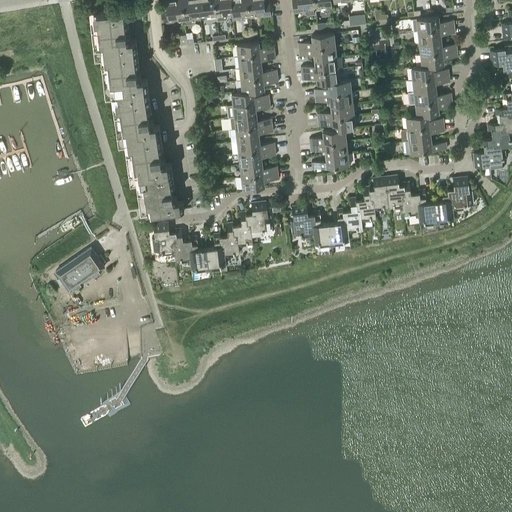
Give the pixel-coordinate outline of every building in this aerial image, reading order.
[(184,18),(182,0),(165,0),(166,7),(161,8),(162,23),(174,22),(174,20),(184,18)] [(201,19),(198,0),(182,0),(184,18),(185,22),(187,24),(196,23),(195,20),(201,19)] [(216,15),(214,0),(198,0),(201,19),(206,18),(206,16),(216,15)] [(230,0),(214,0),(216,15),(217,20),(226,19),(228,17),(228,16),(232,15),(233,15),(230,0)] [(249,15),(247,0),(230,0),(233,15),(232,15),(233,20),(239,19),(239,17),(249,15)] [(247,0),(249,15),(259,14),(260,17),(271,15),(269,0),(267,0),(264,0),(247,0)] [(316,14),(315,8),(314,0),(292,0),(294,13),(305,11),(305,13),(307,15),(316,14)] [(331,4),(330,0),(314,0),(315,8),(326,6),(326,9),(332,8),(332,4),(331,4)] [(175,187),(172,172),(171,162),(162,163),(159,149),(163,148),(159,123),(150,124),(148,110),(151,110),(147,77),(137,79),(136,64),(139,64),(136,39),(127,40),(125,25),(129,25),(127,9),(89,13),(95,63),(101,62),(105,101),(111,100),(118,149),(124,148),(130,187),(136,186),(141,216),(184,210),(183,200),(173,201),(171,187),(175,187)] [(418,30),(418,31),(454,26),(454,19),(439,21),(438,15),(416,17),(410,18),(412,30),(418,30)] [(511,21),(502,22),(504,37),(511,36),(511,21)] [(455,32),(454,26),(418,31),(419,42),(441,40),(440,34),(455,32)] [(298,42),(299,49),(335,45),(334,32),(312,35),(313,40),(298,42)] [(442,45),(441,40),(419,42),(420,54),(457,50),(456,43),(442,45)] [(237,43),(238,56),(275,52),(274,45),(259,47),(259,41),(237,43)] [(505,48),(490,50),(492,65),(505,63),(505,69),(509,68),(510,69),(511,68),(511,43),(504,45),(505,48)] [(337,57),(335,45),(299,49),(299,55),(314,53),(315,59),(337,57)] [(457,50),(420,54),(422,65),(422,66),(433,65),(444,64),(443,58),(458,56),(457,50)] [(275,58),(275,52),(238,56),(240,68),(261,65),(261,60),(275,58)] [(338,69),(337,57),(315,59),(315,64),(301,66),(302,73),(338,69)] [(262,70),(261,65),(240,68),(241,80),(277,75),(277,69),(262,70)] [(433,65),(422,66),(422,65),(411,67),(413,79),(449,75),(448,68),(434,70),(433,65)] [(338,69),(302,73),(302,79),(317,77),(318,83),(328,82),(328,81),(339,80),(338,69)] [(277,75),(241,80),(242,91),(243,91),(254,90),(264,89),(264,83),(278,82),(277,75)] [(450,81),(449,75),(413,79),(414,91),(436,88),(435,83),(450,81)] [(329,87),(314,88),(315,95),(352,91),(350,78),(339,80),(328,81),(328,82),(329,87)] [(436,88),(414,91),(408,92),(409,103),(415,103),(452,98),(451,92),(436,94),(436,88)] [(270,100),(269,94),(254,95),(254,90),(243,91),(242,91),(232,92),(233,104),(270,100)] [(353,103),(352,91),(315,95),(316,101),(330,100),(331,105),(353,103)] [(511,97),(509,98),(509,103),(507,103),(508,106),(495,108),(496,114),(501,113),(508,112),(509,115),(511,114),(511,97)] [(452,98),(415,103),(417,114),(417,115),(428,114),(439,113),(438,107),(453,105),(452,98)] [(233,104),(227,105),(229,117),(235,116),(256,114),(256,108),(270,107),(270,100),(233,104)] [(355,115),(353,103),(331,105),(332,111),(317,112),(318,119),(355,115)] [(511,114),(509,115),(508,112),(501,113),(502,118),(500,119),(500,122),(488,123),(488,130),(494,129),(493,129),(501,128),(502,131),(511,129),(511,114)] [(256,114),(235,116),(229,117),(230,129),(236,128),(272,124),(271,117),(257,119),(256,114)] [(406,115),(408,128),(444,124),(443,117),(429,119),(428,114),(417,115),(417,114),(406,115)] [(355,115),(318,119),(319,126),(333,124),(334,129),(345,128),(356,127),(355,115)] [(273,131),(272,124),(236,128),(237,140),(259,138),(258,132),(273,131)] [(444,124),(408,128),(402,129),(401,131),(401,135),(402,139),(403,140),(409,140),(431,138),(430,132),(445,130),(444,124)] [(324,136),(309,138),(310,144),(346,140),(345,128),(334,129),(323,130),(324,136)] [(511,129),(502,131),(501,128),(493,129),(494,129),(494,134),(492,134),(492,137),(480,139),(481,145),(484,144),(493,143),(493,146),(508,144),(511,143),(511,129)] [(259,143),(259,138),(237,140),(239,152),(275,148),(274,142),(259,143)] [(431,142),(431,138),(409,140),(403,140),(404,153),(447,148),(446,141),(431,142)] [(348,152),(346,140),(310,144),(311,151),(325,149),(326,155),(348,152)] [(509,147),(508,144),(493,146),(493,143),(484,144),(485,150),(474,152),(475,167),(490,165),(490,168),(503,166),(502,158),(504,158),(504,157),(506,156),(505,147),(509,147)] [(276,155),(275,148),(239,152),(240,164),(262,162),(261,156),(276,155)] [(349,164),(348,152),(326,155),(327,160),(312,161),(313,168),(349,164)] [(262,167),(262,162),(240,164),(241,176),(278,172),(277,165),(262,167)] [(279,179),(278,172),(241,176),(243,188),(265,186),(264,181),(279,179)] [(404,184),(399,185),(398,174),(385,175),(389,205),(394,205),(395,207),(400,206),(400,209),(403,208),(404,208),(402,194),(405,194),(404,184)] [(389,205),(385,175),(373,177),(374,189),(370,190),(370,188),(369,188),(371,198),(374,197),(375,212),(376,212),(378,211),(378,208),(384,208),(383,206),(389,205)] [(454,190),(449,191),(448,191),(449,198),(452,198),(453,212),(454,212),(457,212),(456,209),(465,208),(465,206),(466,206),(466,203),(474,202),(473,190),(469,190),(468,175),(453,177),(454,190)] [(420,194),(419,194),(415,194),(414,192),(411,193),(410,180),(403,181),(404,184),(405,194),(402,194),(404,208),(403,208),(404,213),(410,212),(410,214),(415,213),(415,217),(419,216),(417,202),(420,201),(420,194)] [(369,188),(370,188),(369,185),(363,186),(365,198),(361,199),(361,201),(357,201),(356,199),(357,209),(360,209),(362,223),(365,223),(365,219),(371,219),(370,217),(376,216),(376,212),(375,212),(374,197),(371,198),(369,188)] [(448,191),(449,191),(448,186),(442,186),(443,199),(440,199),(440,201),(436,202),(435,200),(437,223),(441,223),(440,220),(449,219),(449,217),(455,216),(454,212),(453,212),(452,198),(449,198),(448,191)] [(437,223),(435,200),(434,200),(435,202),(430,202),(430,200),(426,201),(425,188),(419,189),(419,194),(420,194),(420,201),(417,202),(419,216),(419,221),(425,220),(425,222),(434,221),(434,224),(437,223)] [(356,199),(356,196),(350,197),(351,210),(348,210),(348,212),(344,212),(343,212),(344,220),(347,220),(349,234),(352,234),(351,231),(357,230),(357,228),(363,227),(362,223),(360,209),(357,209),(356,199)] [(247,215),(247,213),(248,223),(251,222),(253,237),(256,237),(255,233),(264,233),(264,231),(265,231),(265,228),(273,227),(272,214),(269,215),(267,200),(252,202),(254,214),(247,215)] [(315,224),(314,214),(308,215),(307,203),(292,205),(294,220),(291,220),(292,233),(300,232),(301,235),(302,234),(302,236),(311,235),(311,238),(314,238),(312,224),(315,224)] [(343,212),(344,212),(343,207),(337,208),(338,220),(335,221),(335,222),(331,223),(330,221),(333,245),(336,245),(335,242),(344,241),(344,239),(350,238),(349,234),(347,220),(344,220),(343,212)] [(247,213),(247,210),(241,211),(242,223),(239,224),(239,226),(234,226),(234,224),(235,234),(238,234),(240,248),(243,248),(242,245),(248,244),(248,242),(254,241),(253,237),(251,222),(248,223),(247,213)] [(333,245),(330,221),(329,221),(330,223),(325,224),(325,222),(321,222),(320,210),(314,211),(314,214),(315,224),(312,224),(314,238),(314,242),(320,241),(320,243),(329,242),(329,246),(333,245)] [(176,231),(170,232),(169,221),(154,222),(156,237),(153,238),(154,250),(162,250),(162,252),(164,252),(164,253),(173,253),(173,256),(176,255),(175,241),(177,241),(176,231)] [(234,224),(234,221),(228,222),(229,234),(226,235),(226,237),(221,237),(221,235),(220,235),(222,245),(225,244),(226,259),(227,259),(230,259),(229,255),(235,255),(235,253),(240,252),(240,248),(238,234),(235,234),(234,224)] [(193,248),(192,241),(187,241),(187,239),(184,240),(182,227),(175,228),(176,231),(177,241),(175,241),(176,255),(176,260),(188,259),(188,263),(191,263),(192,263),(190,249),(193,248)] [(220,235),(221,235),(220,232),(214,233),(216,245),(212,246),(212,248),(208,248),(208,246),(207,246),(210,270),(213,270),(213,267),(221,266),(221,264),(227,263),(227,259),(226,259),(225,244),(222,245),(220,235)] [(210,270),(207,246),(207,249),(202,249),(202,247),(199,247),(198,235),(191,236),(192,241),(193,248),(190,249),(192,263),(191,263),(192,267),(198,267),(198,268),(207,268),(207,271),(210,270)] [(63,282),(69,291),(105,266),(103,262),(105,260),(101,254),(98,256),(91,245),(55,270),(59,277),(57,279),(60,284),(63,282)]
